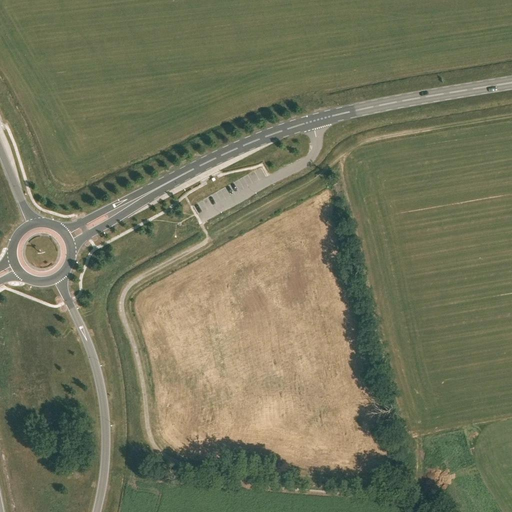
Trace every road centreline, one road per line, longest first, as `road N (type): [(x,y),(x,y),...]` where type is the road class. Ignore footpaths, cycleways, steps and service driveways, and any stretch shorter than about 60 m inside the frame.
road 1 (primary): [(150,192),(312,121),(511,84)]
road 2 (track): [(209,239),(316,182),(363,141),(511,116)]
road 3 (trunk): [(97,511),(101,392),(60,275)]
road 4 (track): [(434,511),(405,485),(234,470)]
